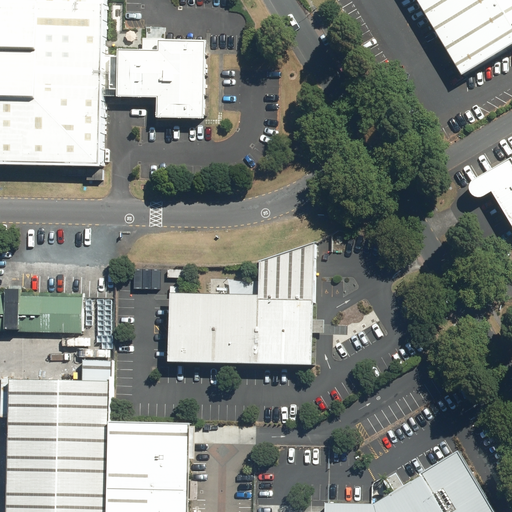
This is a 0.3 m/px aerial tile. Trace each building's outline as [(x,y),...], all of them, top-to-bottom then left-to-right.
[(0,0),(0,163),(109,164),(109,98),(162,101),(162,119),(208,121),(208,41),(145,39),(144,53),(122,52),(122,57),(109,58),(109,0),(0,0)] [(511,0),(423,0),(467,74),(511,48),(511,0)] [(511,241),(511,164),(477,185),(510,242),(511,241)] [(174,361),(318,366),(319,243),(265,262),(263,295),(177,293),(174,361)] [(189,271),(167,270),(167,279),(188,281),(189,271)] [(80,286),(0,283),(0,330),(79,332),(80,286)] [(90,511),(93,426),(94,388),(4,385),(0,511),(90,511)] [(193,438),(193,425),(106,423),(104,491),(191,493),(193,438)] [(316,507),(315,511),(478,511),(447,458),(365,507),(316,507)] [(190,511),(191,493),(104,491),(103,511),(190,511)]
